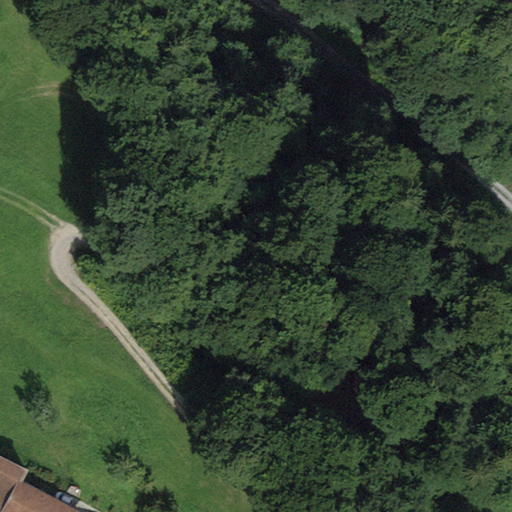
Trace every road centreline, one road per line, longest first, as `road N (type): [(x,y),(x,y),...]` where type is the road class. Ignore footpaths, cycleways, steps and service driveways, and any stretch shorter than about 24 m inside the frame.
road 1 (track): [(441,511),(328,389),(148,310),(100,245),(76,234),(57,247),(66,280),(106,313),(266,511)]
road 2 (track): [(511,208),(477,166),(267,0)]
